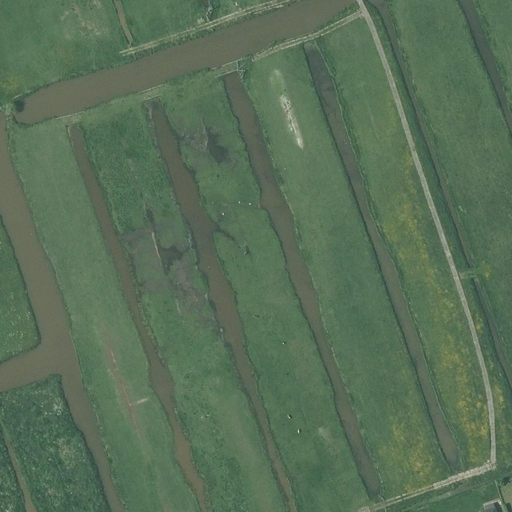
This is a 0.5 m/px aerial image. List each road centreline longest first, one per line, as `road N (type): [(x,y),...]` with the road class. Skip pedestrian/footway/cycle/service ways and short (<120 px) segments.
road 1 (track): [(359,0),(486,383),(492,466),(361,511)]
road 2 (track): [(364,14),(58,123)]
road 3 (track): [(92,15),(114,56),(276,0)]
